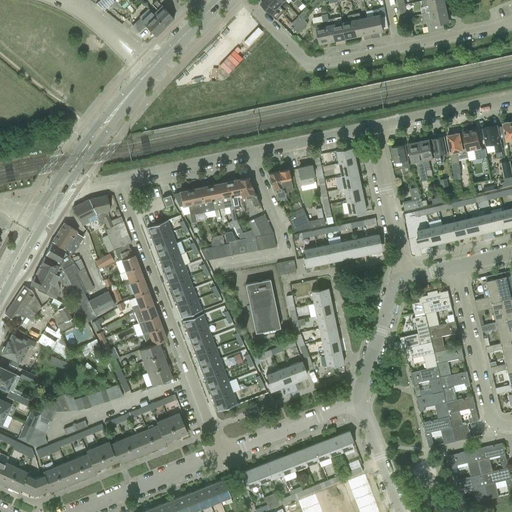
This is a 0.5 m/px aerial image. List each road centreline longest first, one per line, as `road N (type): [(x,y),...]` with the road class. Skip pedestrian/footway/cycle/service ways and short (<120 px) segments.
road 1 (residential): [(121,184),(221,455)]
road 2 (residential): [(121,184),(373,128)]
road 3 (residential): [(241,0),(305,63),(398,49)]
road 4 (residential): [(457,268),(491,419),(511,428)]
road 5 (residential): [(399,282),(373,128)]
road 6 (residential): [(83,511),(221,455)]
road 7 (residential): [(221,455),(360,402)]
road 8 (residential): [(373,128),(511,99)]
road 9 (unclassified): [(360,402),(399,282)]
